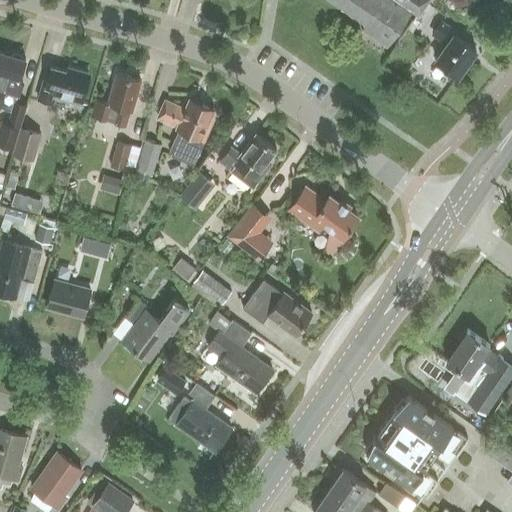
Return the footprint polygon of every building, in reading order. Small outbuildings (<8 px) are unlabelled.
[(337,0),(336,2),(363,21),(377,0),(337,0)] [(377,0),(363,21),(377,30),(373,35),(386,45),(410,10),(397,0),(377,0)] [(426,0),(397,0),(410,10),(417,14),(426,0)] [(458,78),(478,50),(455,34),(457,31),(440,19),(429,35),(443,44),(432,60),(458,78)] [(19,80),(25,60),(0,51),(0,103),(4,91),(18,95),(22,81),(19,80)] [(81,105),(89,78),(87,77),(88,73),(68,67),(67,71),(51,67),(47,81),(43,80),(38,99),(52,103),(54,97),(81,105)] [(131,111),(140,80),(117,74),(108,104),(97,101),(92,117),(126,127),(130,111),(131,111)] [(199,139),(212,110),(190,100),(185,110),(165,101),(157,117),(178,127),(177,129),(178,129),(169,151),(186,159),(185,160),(193,164),(203,143),(194,139),(195,137),(199,139)] [(0,145),(13,149),(19,128),(26,106),(14,102),(7,124),(0,122),(0,123),(0,145)] [(19,128),(13,149),(12,154),(33,160),(40,134),(19,128)] [(230,147),(219,162),(232,171),(252,187),(257,180),(270,164),(266,162),(275,150),(255,134),(239,154),(230,147)] [(153,176),(157,160),(161,144),(144,139),(132,183),(147,187),(150,175),(153,176)] [(124,170),(131,146),(117,141),(110,166),(124,170)] [(215,182),(199,170),(179,195),(195,207),(215,182)] [(102,185),(121,191),(125,178),(107,172),(102,185)] [(338,204),(328,197),(324,202),(304,188),(288,210),(318,230),(323,223),(343,237),(357,217),(347,210),(349,206),(341,200),(338,204)] [(42,210),(45,196),(17,190),(14,204),(42,210)] [(236,221),(238,223),(228,236),(235,242),(258,259),(273,240),(260,231),(270,218),(252,202),(236,221)] [(4,214),(3,218),(11,220),(23,224),(26,213),(6,207),(4,214)] [(54,226),(39,222),(35,239),(49,243),(54,226)] [(86,233),(82,247),(109,255),(113,241),(86,233)] [(4,241),(0,253),(0,292),(15,297),(20,279),(34,283),(43,253),(4,241)] [(195,266),(181,256),(173,267),(186,278),(195,266)] [(222,303),(231,291),(202,269),(193,281),(222,303)] [(84,318),(92,287),(54,277),(45,308),(84,318)] [(311,313),(283,292),(282,293),(263,278),(242,307),(262,322),(268,314),(295,334),(297,331),(300,331),(304,326),(303,323),(311,313)] [(170,334),(189,311),(174,299),(159,319),(148,310),(149,309),(138,300),(126,316),(136,325),(123,342),(146,359),(167,332),(170,334)] [(250,333),(231,320),(217,309),(207,323),(218,331),(208,346),(223,356),(217,364),(255,392),(271,369),(240,347),(250,333)] [(458,340),(445,360),(467,375),(455,391),(485,411),(511,371),(511,364),(497,354),(496,356),(494,360),(483,353),(486,349),(488,345),(463,327),(456,338),(458,340)] [(186,379),(166,365),(156,379),(176,394),(186,379)] [(231,428),(205,409),(215,396),(196,382),(188,393),(194,397),(192,400),(183,394),(168,417),(177,423),(176,424),(215,451),(231,428)] [(455,454),(467,438),(408,396),(392,409),(373,436),(366,454),(425,496),(437,480),(422,470),(441,444),(455,454)] [(0,487),(1,488),(3,483),(6,483),(11,483),(12,478),(18,479),(21,467),(17,466),(26,436),(0,428),(0,487)] [(511,454),(495,442),(488,451),(511,468),(511,471),(507,478),(511,481),(511,454)] [(63,494),(81,470),(57,453),(32,487),(58,507),(66,496),(63,494)] [(327,489),(360,511),(382,511),(367,501),(374,491),(365,485),(365,484),(342,468),(327,489)] [(397,506),(404,495),(385,482),(377,493),(397,506)] [(123,511),(132,500),(108,483),(89,510),(91,511),(123,511)] [(360,511),(327,489),(313,510),(315,511),(345,511),(346,511),(360,511)]
